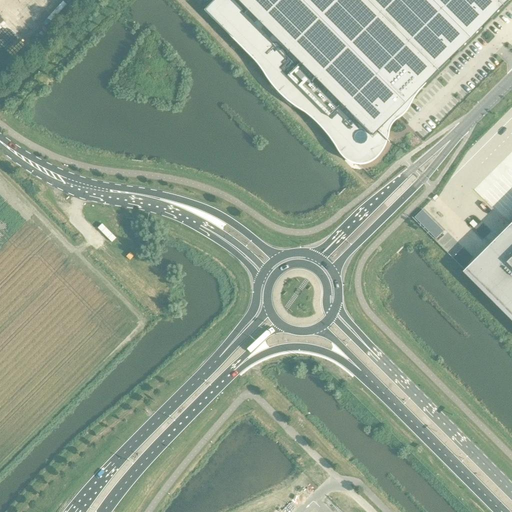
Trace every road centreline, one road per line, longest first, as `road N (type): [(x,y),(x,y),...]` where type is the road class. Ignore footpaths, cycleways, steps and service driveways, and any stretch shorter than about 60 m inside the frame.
road 1 (tertiary): [(275,260),(197,205),(55,172),(0,139)]
road 2 (tertiary): [(0,147),(66,187),(165,209),(238,250)]
road 3 (secondary): [(239,334),(75,511)]
road 4 (secondary): [(511,492),(362,342)]
road 5 (secondary): [(372,383),(500,511)]
road 6 (secondary): [(103,511),(225,378)]
road 7 (unclassified): [(442,147),(317,257)]
road 8 (unclassified): [(330,269),(422,178),(442,147)]
road 9 (secondary): [(225,378),(267,352),(301,347),(336,357),(372,383)]
